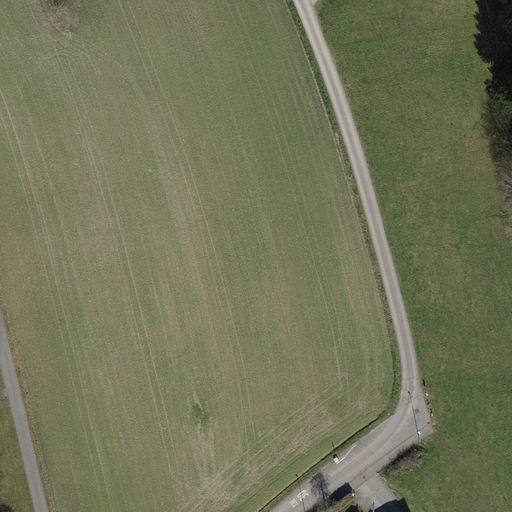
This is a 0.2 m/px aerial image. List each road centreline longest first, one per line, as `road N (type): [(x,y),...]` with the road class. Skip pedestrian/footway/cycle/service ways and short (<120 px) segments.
road 1 (track): [(299,0),(404,332),(413,400),(397,432)]
road 2 (residential): [(397,432),(295,511)]
